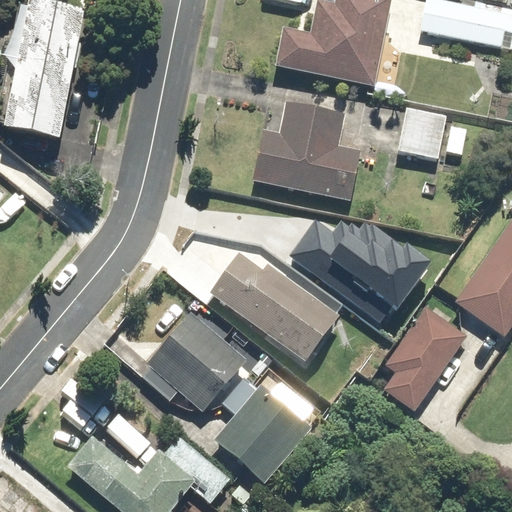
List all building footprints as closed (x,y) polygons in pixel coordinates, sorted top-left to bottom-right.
[(368,91),(383,5),(356,0),(332,0),(324,50),(278,41),(272,73),(318,82),(368,91)] [(11,128),(69,139),(93,15),(35,4),(11,128)] [(511,25),(424,5),(417,33),(507,53),(511,28),(511,25)] [(245,186),(267,191),(270,192),(343,209),(354,158),(331,153),(338,121),(283,110),(277,140),(257,136),(245,186)] [(433,163),(440,123),(400,116),(393,155),(433,163)] [(314,223),(290,257),(380,318),(410,275),(388,261),(399,245),(359,218),(342,243),(314,223)] [(511,232),(457,312),(501,342),(511,325),(511,232)] [(236,260),(205,299),(297,371),(328,332),(236,260)] [(367,392),(406,419),(461,342),(422,315),(367,392)] [(238,369),(184,323),(145,370),(199,415),(238,369)] [(253,402),(213,447),(257,485),(297,439),(253,402)] [(167,511),(185,491),(148,460),(130,483),(85,446),(62,474),(107,511),(167,511)]
